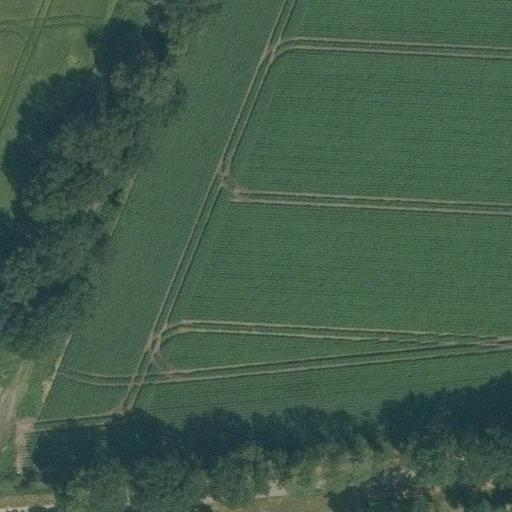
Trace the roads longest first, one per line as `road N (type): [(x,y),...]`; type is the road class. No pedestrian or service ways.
road 1 (unclassified): [(32,511),(511,466)]
road 2 (track): [(0,414),(170,0)]
